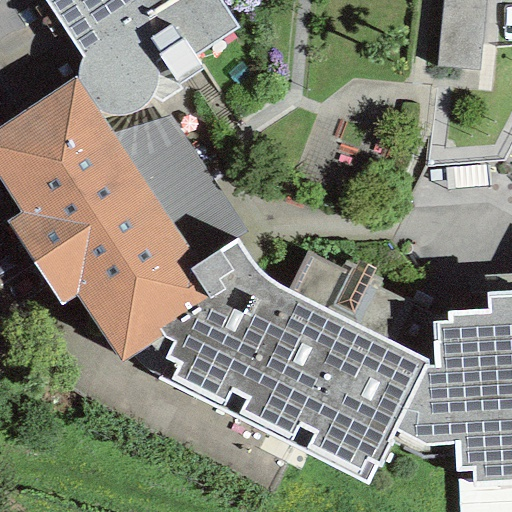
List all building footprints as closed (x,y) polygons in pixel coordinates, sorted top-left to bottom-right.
[(43,0),(0,0),(0,69),(63,30),(43,0)] [(43,0),(63,30),(82,58),(78,64),(76,71),(77,77),(76,82),(96,111),(106,114),(116,117),(130,115),(142,108),(151,98),(160,103),(180,91),(178,86),(203,68),(194,54),(238,28),(219,0),(43,0)] [(478,52),(481,0),(442,0),(437,66),(452,67),(454,50),(478,52)] [(0,126),(0,184),(19,215),(6,222),(59,304),(74,294),(122,363),(162,337),(158,331),(209,299),(188,268),(236,239),(247,234),(170,116),(111,134),(96,111),(76,82),(74,78),(0,126)] [(167,384),(367,485),(389,440),(424,368),(434,367),(431,323),(430,314),(377,287),(382,280),(370,275),(373,268),(358,260),(356,266),(344,260),(339,268),(305,251),(287,289),(267,278),(252,262),(236,239),(188,268),(209,299),(158,331),(162,337),(172,342),(163,361),(177,367),(167,384)] [(511,292),(487,294),(485,310),(445,311),(445,322),(431,323),(434,367),(424,368),(389,440),(421,458),(455,456),(454,471),(472,470),(472,482),(511,479),(511,292)]
